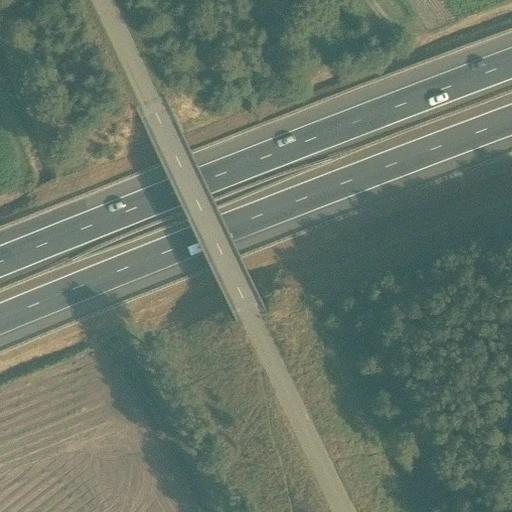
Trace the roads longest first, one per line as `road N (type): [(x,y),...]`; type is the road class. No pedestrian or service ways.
road 1 (unclassified): [(342,511),(101,0)]
road 2 (motorway): [(0,321),(511,121)]
road 3 (motorway): [(511,67),(0,265)]
